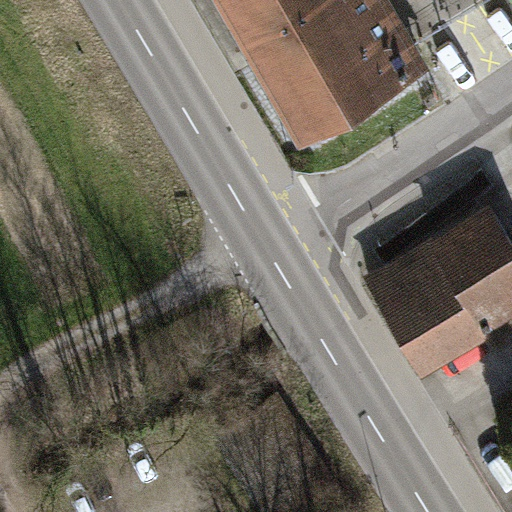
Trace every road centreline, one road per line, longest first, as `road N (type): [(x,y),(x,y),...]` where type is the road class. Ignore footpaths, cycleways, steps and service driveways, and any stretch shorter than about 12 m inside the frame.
road 1 (primary): [(121,0),(276,259)]
road 2 (primary): [(276,259),(433,511)]
road 3 (residential): [(276,259),(511,90)]
